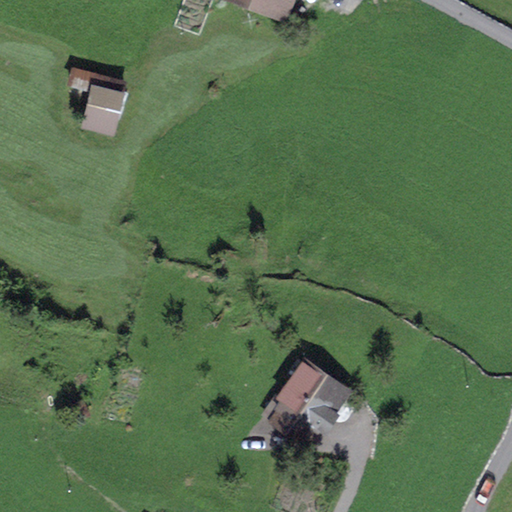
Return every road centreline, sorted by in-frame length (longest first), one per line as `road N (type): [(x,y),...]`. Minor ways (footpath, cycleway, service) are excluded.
road 1 (track): [(156,122),(190,89),(291,29),(317,0)]
road 2 (track): [(104,511),(63,484),(0,413)]
